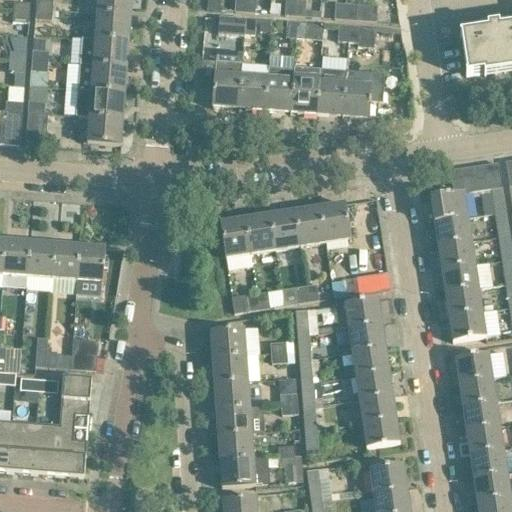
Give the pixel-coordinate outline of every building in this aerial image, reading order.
[(51,12),(52,3),(53,3),(53,0),(37,0),(38,1),(37,1),(36,1),(35,11),(51,12)] [(130,19),(131,0),(99,0),(98,16),(130,19)] [(245,15),(246,0),(236,0),(235,14),(245,15)] [(246,0),(245,15),(255,15),(256,0),(246,0)] [(295,19),(296,2),(286,1),(285,18),(295,19)] [(320,15),(305,13),(306,3),(296,2),(295,19),(305,19),(320,21),(320,15)] [(13,5),(12,15),(28,16),(29,6),(13,5)] [(345,22),(346,6),(336,5),(335,22),(345,22)] [(278,16),(280,7),(271,6),(270,15),(278,16)] [(377,8),(356,7),(346,6),(345,22),(376,24),(377,8)] [(50,23),(51,12),(35,11),(34,21),(35,21),(33,38),(44,39),(45,22),(50,23)] [(12,15),(11,25),(12,25),(27,26),(28,26),(28,16),(12,15)] [(128,44),(130,19),(98,16),(96,42),(128,44)] [(246,21),(234,20),(214,19),(214,22),(205,21),(205,29),(234,31),(234,36),(239,36),(239,40),(244,40),(246,21)] [(244,40),(250,40),(254,41),(256,22),(246,21),(244,40)] [(296,41),(298,25),(288,24),(286,40),(296,41)] [(298,25),(296,41),(306,42),(308,26),(298,25)] [(348,44),(349,29),(339,28),(338,44),(348,44)] [(467,79),(511,71),(511,29),(499,32),(498,28),(487,30),(488,34),(461,38),(467,79)] [(376,31),(356,29),(349,29),(348,44),(357,45),(357,50),(374,51),(374,48),(375,48),(376,31)] [(126,70),(128,44),(96,42),(84,41),(82,66),(85,67),(126,70)] [(31,63),(47,64),(48,55),(32,53),(31,63)] [(8,64),(25,66),(25,56),(9,54),(8,64)] [(269,69),(293,70),(293,58),(269,57),(269,69)] [(320,70),(339,71),(339,61),(321,59),(320,70)] [(47,74),(47,64),(31,63),(30,73),(31,73),(30,89),(48,91),(49,75),(47,74)] [(24,76),(25,66),(8,64),(8,74),(24,76)] [(216,64),(212,110),(233,111),(239,112),(242,69),(242,66),(216,64)] [(126,70),(85,67),(82,66),(80,66),(78,93),(124,96),(126,70)] [(242,69),(239,112),(265,114),(268,71),(242,69)] [(294,73),(291,116),(317,118),(317,117),(319,86),(318,86),(319,71),(294,69),(294,73)] [(268,71),(265,114),(291,116),(294,73),(268,71)] [(317,117),(317,118),(337,119),(343,120),(345,88),(346,74),(346,73),(319,71),(318,86),(319,86),(317,117)] [(345,88),(343,120),(349,120),(369,122),(370,106),(383,107),(385,77),(346,74),(345,88)] [(21,116),(22,106),(23,90),(9,89),(8,104),(6,104),(5,114),(1,113),(1,114),(21,116)] [(47,106),(48,91),(30,89),(28,115),(44,116),(45,106),(47,106)] [(122,122),(124,96),(78,93),(76,119),(90,120),(122,122)] [(0,146),(19,148),(21,116),(1,114),(0,128),(0,146)] [(45,150),(47,117),(44,116),(28,115),(25,149),(45,150)] [(120,149),(122,122),(90,120),(88,146),(120,149)] [(502,191),(498,166),(486,168),(490,193),(492,192),(502,191)] [(478,194),(490,193),(486,168),(474,170),(478,194)] [(466,196),(478,194),(474,170),(462,172),(466,196)] [(454,198),(464,196),(466,196),(462,172),(450,173),(454,198)] [(505,215),(502,191),(492,192),(493,200),(484,201),(487,217),(495,215),(495,217),(505,215)] [(435,226),(468,221),(464,196),(454,198),(431,202),(435,226)] [(320,211),(325,246),(350,242),(345,207),(320,211)] [(300,250),(325,246),(320,211),(295,215),(300,250)] [(276,254),(300,250),(295,215),(270,219),(276,254)] [(499,240),(509,239),(505,215),(495,217),(497,226),(485,228),(487,241),(499,239),(499,240)] [(251,257),(276,254),(270,219),(245,223),(251,257)] [(438,250),(471,245),(468,221),(435,226),(438,250)] [(225,261),(251,257),(245,223),(220,227),(225,261)] [(503,264),(511,262),(511,258),(509,239),(499,240),(503,264)] [(27,280),(30,242),(14,241),(14,244),(5,244),(2,278),(27,280)] [(52,281),(55,248),(46,247),(46,243),(30,242),(27,280),(52,281)] [(475,269),(475,267),(486,265),(483,243),(471,245),(438,250),(442,274),(475,269)] [(77,283),(80,246),(64,245),(64,248),(55,248),(52,281),(77,283)] [(80,246),(77,283),(103,285),(105,251),(96,250),(96,247),(80,246)] [(506,288),(511,287),(511,262),(503,264),(506,288)] [(445,297),(479,292),(475,269),(442,274),(445,297)] [(358,282),(347,283),(349,299),(359,298),(360,297),(390,293),(388,277),(358,282)] [(306,290),(309,305),(319,304),(316,288),(306,290)] [(299,307),(309,305),(306,290),(296,291),(299,307)] [(449,321),(482,316),(479,292),(445,297),(449,321)] [(269,311),(267,296),(257,297),(259,313),(269,311)] [(235,317),(259,313),(257,297),(232,301),(235,317)] [(348,332),(381,327),(378,303),(345,308),(348,332)] [(308,338),(308,337),(318,337),(316,314),(296,315),(298,339),(308,338)] [(486,340),(483,321),(482,316),(449,321),(453,345),(486,340)] [(352,356),(385,351),(381,327),(348,332),(352,356)] [(213,361),(246,359),(244,332),(211,335),(213,361)] [(45,371),(47,355),(48,340),(31,338),(29,359),(36,359),(35,370),(45,371)] [(300,363),(310,362),(308,338),(298,339),(300,363)] [(95,374),(96,358),(97,344),(73,343),(71,372),(95,374)] [(271,357),(287,355),(286,346),(270,347),(271,357)] [(20,353),(7,352),(0,351),(0,367),(6,368),(5,375),(18,376),(20,353)] [(356,380),(389,375),(385,351),(352,356),(356,380)] [(47,355),(45,371),(55,371),(57,356),(47,355)] [(287,355),(271,357),(271,367),(287,366),(287,355)] [(492,382),(491,378),(488,358),(455,363),(459,387),(492,382)] [(215,387),(248,385),(246,359),(213,361),(215,387)] [(301,387),(312,386),(310,362),(300,363),(301,387)] [(359,403),(392,398),(389,375),(356,380),(359,403)] [(92,383),(63,381),(59,429),(60,430),(74,431),(75,419),(89,420),(92,383)] [(58,385),(21,382),(20,394),(57,397),(58,385)] [(463,411),(496,406),(492,382),(459,387),(463,411)] [(217,413),(250,411),(248,385),(215,387),(217,413)] [(303,411),(314,410),(312,386),(301,387),(303,411)] [(281,408),(297,407),(296,397),(280,398),(281,408)] [(363,427),(396,422),(392,398),(359,403),(363,427)] [(466,435),(499,429),(496,406),(463,411),(466,435)] [(297,407),(281,408),(282,418),(298,417),(297,407)] [(304,435),(316,434),(314,410),(303,411),(304,435)] [(219,439),(252,437),(250,411),(217,413),(219,439)] [(396,422),(363,427),(367,451),(400,446),(396,422)] [(0,474),(8,475),(12,425),(0,424),(0,474)] [(32,477),(36,427),(12,425),(8,475),(32,477)] [(32,477),(57,479),(60,430),(59,429),(36,427),(32,477)] [(470,458),(503,453),(499,429),(466,435),(470,458)] [(73,443),(74,431),(60,430),(57,479),(84,481),(87,445),(73,443)] [(317,458),(316,445),(316,434),(304,435),(305,447),(307,459),(317,458)] [(221,465),(254,463),(252,437),(219,439),(221,465)] [(278,460),(301,458),(300,444),(294,444),(294,450),(277,451),(278,460)] [(474,482),(507,477),(503,453),(470,458),(474,482)] [(279,471),(285,470),(286,485),(303,485),(301,458),(278,460),(279,471)] [(222,492),(269,488),(267,462),(254,463),(221,465),(222,492)] [(374,497),(406,492),(403,468),(370,473),(374,497)] [(322,505),(320,492),(317,473),(307,474),(312,506),(322,505)] [(477,506),(510,501),(507,477),(474,482),(477,506)] [(376,511),(409,511),(406,492),(374,497),(376,511)] [(256,511),(255,501),(223,504),(224,511),(256,511)] [(478,511),(511,511),(510,501),(477,506),(478,511)]
